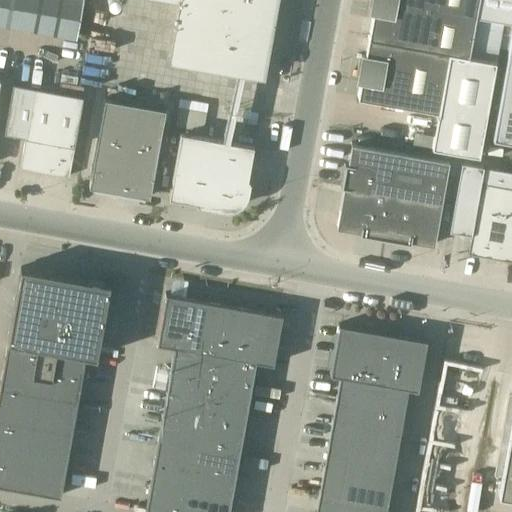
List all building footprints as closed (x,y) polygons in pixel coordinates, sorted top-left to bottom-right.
[(0,0),(0,22),(76,36),(82,0),(0,0)] [(181,0),(171,55),(260,71),(273,0),(181,0)] [(368,36),(452,52),(468,54),(475,16),(477,0),(372,0),(371,9),(373,9),(368,36)] [(500,33),(510,35),(511,35),(511,0),(477,0),(475,16),(502,21),(500,33)] [(475,16),(468,54),(468,56),(495,61),(500,33),(502,21),(475,16)] [(511,35),(510,35),(492,137),(511,140),(511,35)] [(468,54),(452,52),(368,36),(365,54),(363,54),(358,78),(361,78),(358,96),(438,111),(432,146),(478,155),(495,61),(468,56),(468,54)] [(26,136),(20,167),(38,170),(52,173),(52,172),(69,176),(83,96),(13,83),(4,132),(26,136)] [(89,185),(150,196),(165,108),(105,97),(89,185)] [(249,181),(250,179),(248,179),(254,145),(181,132),(169,196),(197,201),(197,203),(198,204),(198,203),(222,208),(227,208),(232,207),(236,205),(240,203),(243,199),(246,195),(249,181)] [(351,143),(348,163),(345,163),(341,186),(344,187),(337,227),(360,231),(360,233),(410,242),(410,240),(434,244),(449,160),(351,143)] [(468,252),(511,260),(511,170),(462,162),(450,230),(471,234),(468,252)] [(21,266),(0,381),(0,484),(59,495),(85,352),(96,354),(109,282),(21,266)] [(175,345),(158,439),(145,511),(152,511),(227,511),(255,360),(273,363),(282,313),(166,292),(157,342),(175,345)] [(340,375),(327,444),(315,511),(385,511),(408,387),(418,389),(427,339),(339,323),(330,373),(340,375)] [(499,476),(500,475),(502,475),(498,496),(511,498),(511,394),(510,394),(509,395),(508,396),(494,474),(494,475),(495,476),(496,476),(496,477),(497,477),(498,476),(499,476)]
